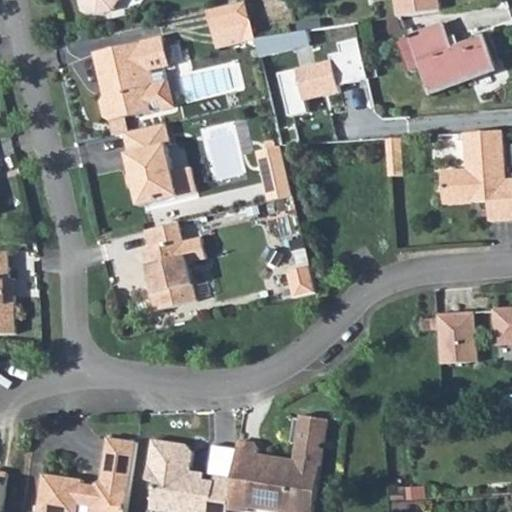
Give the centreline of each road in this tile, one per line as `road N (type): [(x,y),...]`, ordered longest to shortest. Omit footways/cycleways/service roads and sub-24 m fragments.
road 1 (residential): [(511,264),(395,281),(366,297),(330,344),(260,386),(178,395),(81,392)]
road 2 (residential): [(81,392),(72,240),(30,53),(5,0)]
